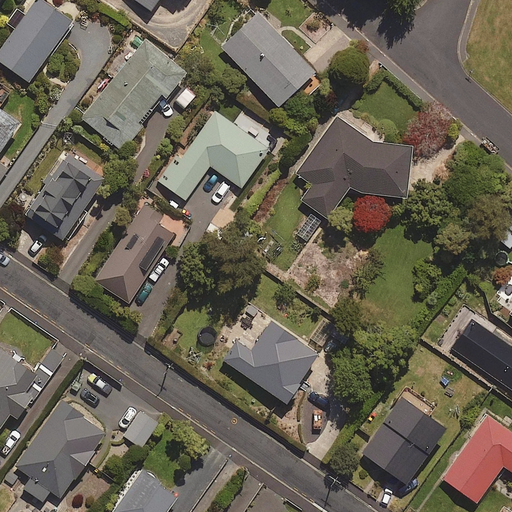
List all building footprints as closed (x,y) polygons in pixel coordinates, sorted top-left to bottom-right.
[(72,16),(49,0),(33,0),(0,47),(0,58),(29,79),(72,16)] [(314,67),(258,9),(221,45),(278,103),(314,67)] [(184,68),(145,37),(82,117),(121,147),(184,68)] [(0,178),(8,166),(0,160),(0,145),(19,117),(0,104),(0,102),(7,92),(0,86),(0,178)] [(269,145),(215,108),(182,155),(178,152),(159,180),(185,198),(210,163),(241,185),(269,145)] [(300,197),(328,216),(349,184),(358,188),(405,192),(412,141),(374,137),(337,111),(296,171),(311,181),(300,197)] [(105,173),(66,147),(24,210),(63,236),(105,173)] [(170,228),(161,222),(166,214),(145,200),(94,280),(129,302),(149,269),(146,267),(170,228)] [(511,212),(492,220),(503,247),(511,243),(511,212)] [(320,220),(310,213),(297,233),(307,240),(320,220)] [(319,348),(271,317),(251,347),(235,336),(222,357),(285,399),(319,348)] [(35,370),(0,346),(0,423),(10,409),(17,414),(30,395),(34,398),(63,355),(51,347),(35,370)] [(433,404),(405,384),(361,449),(407,481),(440,432),(452,440),(464,422),(452,414),(447,422),(429,410),(433,404)] [(107,428),(62,397),(16,464),(31,475),(24,486),(42,499),(50,487),(60,494),(107,428)] [(158,420),(140,409),(124,434),(141,446),(158,420)] [(511,429),(486,412),(443,476),(477,499),(502,462),(511,468),(511,429)] [(164,511),(178,492),(141,466),(111,510),(113,511),(164,511)]
